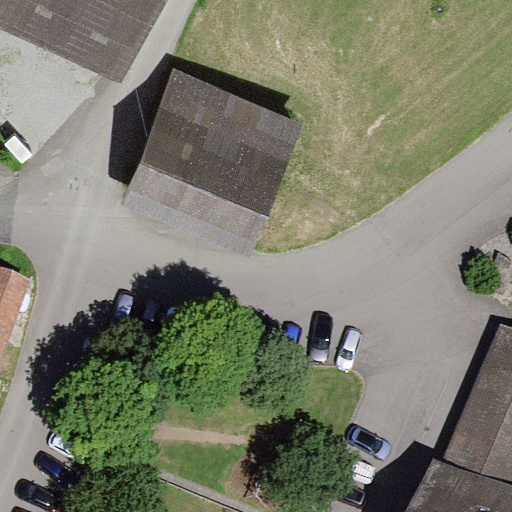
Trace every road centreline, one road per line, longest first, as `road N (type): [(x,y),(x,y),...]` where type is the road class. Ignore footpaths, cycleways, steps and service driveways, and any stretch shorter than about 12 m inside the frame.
road 1 (residential): [(511,141),(400,235),(290,294),(81,254)]
road 2 (residential): [(175,0),(105,133),(29,201)]
road 3 (residential): [(0,460),(81,254)]
